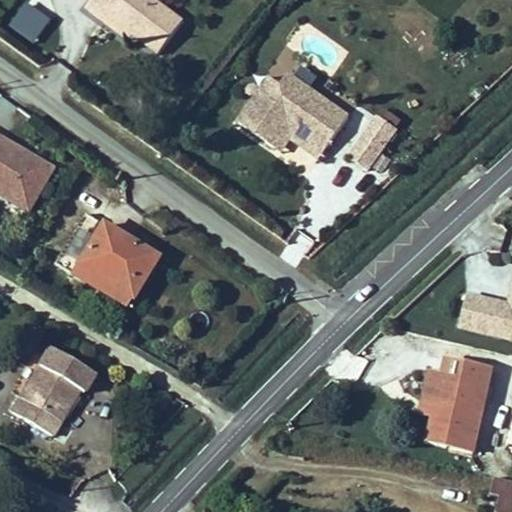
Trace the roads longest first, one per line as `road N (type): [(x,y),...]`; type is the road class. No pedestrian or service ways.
road 1 (residential): [(0,62),(342,323)]
road 2 (secondary): [(160,511),(342,323)]
road 3 (secondary): [(342,323),(511,167)]
